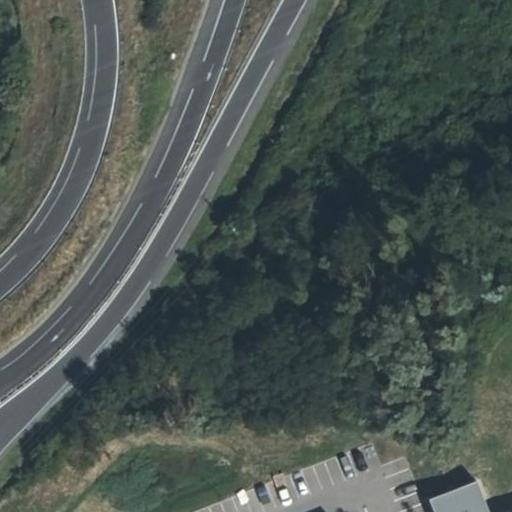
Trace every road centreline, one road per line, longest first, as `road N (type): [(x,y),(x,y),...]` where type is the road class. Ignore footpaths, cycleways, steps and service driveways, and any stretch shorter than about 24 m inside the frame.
road 1 (motorway): [(0,427),(103,326),(139,278),(292,0)]
road 2 (motorway): [(230,0),(177,149),(117,264),(80,311),(0,382)]
road 3 (motorway): [(104,0),(103,120),(78,187),(0,285)]
